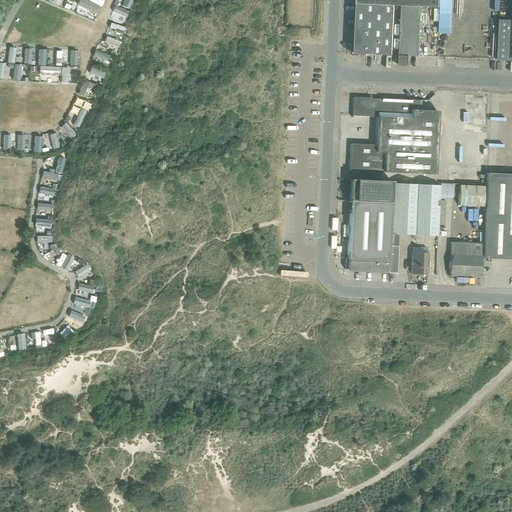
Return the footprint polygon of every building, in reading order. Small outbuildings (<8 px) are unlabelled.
[(357,3),(356,9),(354,53),(392,54),(394,5),(357,3)] [(399,54),(399,65),(409,65),(409,55),(419,56),(421,6),(402,5),(399,54)] [(511,19),(500,19),(498,59),(511,59),(511,19)] [(104,42),(119,47),(121,40),(106,35),(104,42)] [(38,74),(60,75),(60,66),(45,65),(46,49),(39,48),(38,74)] [(92,65),(89,72),(103,78),(106,71),(92,65)] [(84,79),(78,92),(88,97),(94,84),(84,79)] [(421,100),(394,98),(394,99),(370,98),(370,97),(352,97),(351,117),(352,117),(352,115),(376,116),(375,144),(350,143),(349,170),(434,174),(437,110),(420,110),(421,100)] [(0,150),(7,151),(8,132),(0,131),(0,150)] [(55,132),(49,134),(53,148),(59,146),(55,132)] [(55,172),(62,173),(64,158),(57,157),(55,172)] [(511,173),(486,173),(484,216),(483,258),(511,259),(511,173)] [(347,200),(349,200),(389,202),(390,181),(348,179),(348,180),(350,180),(350,189),(349,189),(349,199),(347,199),(347,200)] [(436,237),(439,185),(393,183),(390,246),(396,246),(396,235),(436,237)] [(458,185),(457,205),(482,206),(482,186),(458,185)] [(345,257),(344,269),(349,269),(353,269),(358,269),(362,269),(362,271),(366,271),(371,271),(375,272),(380,272),(384,272),(385,272),(385,271),(386,271),(386,272),(387,272),(388,272),(395,272),(395,271),(395,270),(395,259),(396,246),(390,246),(387,246),(389,216),(389,202),(349,200),(349,202),(349,216),(347,257),(345,257)] [(473,222),(482,221),(482,210),(473,210),(473,222)] [(449,254),(448,275),(480,276),(481,256),(481,243),(450,242),(449,254)] [(411,247),(410,273),(426,274),(427,252),(427,251),(427,250),(427,249),(426,249),(426,248),(425,248),(424,248),(424,247),(411,247)] [(78,276),(91,268),(87,263),(74,271),(78,276)] [(81,294),(82,288),(93,291),(94,286),(78,282),(76,292),(81,294)] [(82,321),(84,315),(71,310),(68,316),(82,321)]
